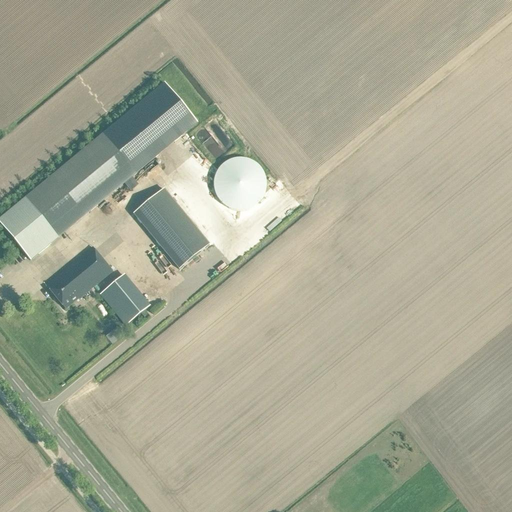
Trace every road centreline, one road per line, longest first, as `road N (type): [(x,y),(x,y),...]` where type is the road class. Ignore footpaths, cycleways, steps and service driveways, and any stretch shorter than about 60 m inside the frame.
road 1 (track): [(293,196),(511,15)]
road 2 (secondary): [(121,511),(0,364)]
